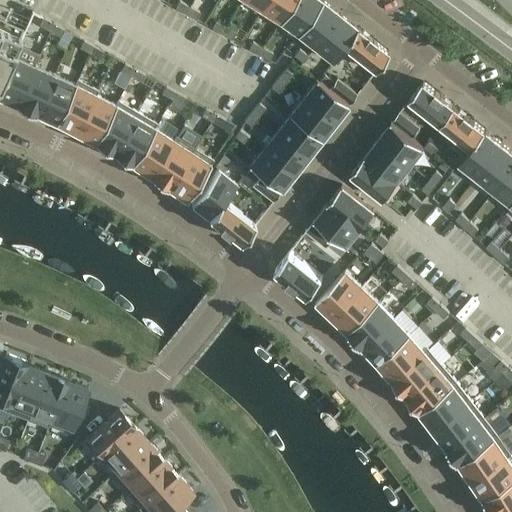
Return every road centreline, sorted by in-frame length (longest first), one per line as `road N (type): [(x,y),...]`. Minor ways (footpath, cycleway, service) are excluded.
road 1 (residential): [(243,268),(393,407),(467,511)]
road 2 (residential): [(0,118),(123,181),(243,268)]
road 3 (residential): [(416,48),(243,268)]
road 4 (residential): [(0,327),(103,367),(147,395)]
road 5 (residential): [(147,395),(243,268)]
road 6 (residential): [(147,395),(215,471),(235,511)]
road 7 (residential): [(416,48),(511,123)]
